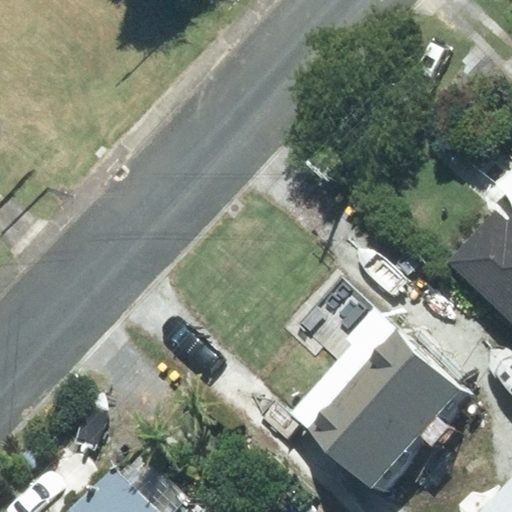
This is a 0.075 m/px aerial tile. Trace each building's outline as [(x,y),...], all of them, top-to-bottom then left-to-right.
[(511,222),(503,214),(453,267),(511,322),(511,222)] [(254,240),(231,217),(176,273),(200,296),(254,240)] [(308,327),(284,306),(256,338),(280,359),(308,327)] [(506,367),(444,309),(416,341),(396,322),(307,419),(395,501),(442,448),(454,459),(450,463),(483,491),(511,457),(511,456),(481,428),(472,439),(461,428),(484,403),(477,397),(506,367)] [(279,383),(246,348),(217,377),(250,411),(279,383)] [(197,511),(202,508),(153,460),(131,483),(125,477),(91,511),(197,511)]
